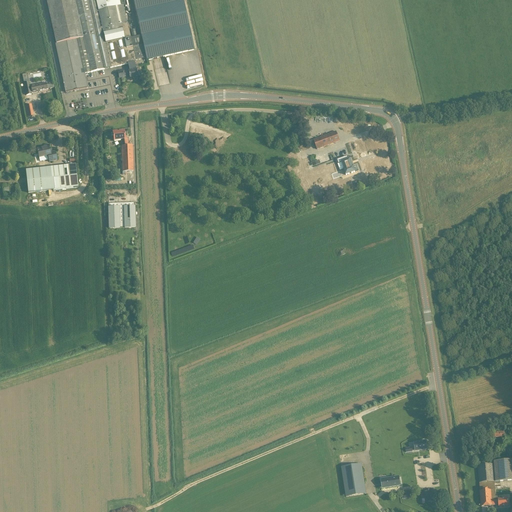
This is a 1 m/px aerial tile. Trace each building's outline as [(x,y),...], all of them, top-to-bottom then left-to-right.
[(135,61),(146,58),(146,61),(147,60),(194,50),(182,0),(132,0),(143,45),(132,47),(127,23),(123,6),(128,5),(127,0),(45,0),(56,43),(55,44),(65,93),(87,88),(84,74),(103,70),(115,67),(127,64),(128,64),(129,67),(135,66),(134,62),(134,63),(136,63),(135,61)] [(129,67),(129,70),(117,72),(119,79),(129,76),(129,79),(138,77),(137,74),(140,73),(139,69),(136,70),(135,66),(129,67)] [(27,74),(22,75),(26,96),(31,95),(31,93),(32,92),(31,87),(29,87),(27,74)] [(38,84),(30,86),(31,87),(32,92),(32,93),(40,92),(39,91),(47,89),(46,84),(38,86),(38,84)] [(128,146),(127,139),(126,139),(124,131),(117,132),(117,131),(112,132),(113,141),(122,140),(122,143),(121,143),(122,146),(121,146),(122,172),(133,172),(132,146),(128,146)] [(317,150),(340,141),(336,131),(313,140),(317,150)] [(57,160),(55,152),(50,153),(48,145),(43,146),(44,148),(37,149),(39,158),(48,156),(49,162),(57,160)] [(344,169),(343,169),(345,175),(355,172),(353,166),(352,166),(349,159),(348,159),(347,156),(337,160),(339,164),(342,163),(344,169)] [(50,167),(25,171),(28,193),(53,190),(50,167)] [(135,207),(134,207),(128,207),(128,203),(112,204),(112,208),(108,208),(109,228),(120,228),(119,224),(124,223),(124,228),(135,227),(135,207)] [(425,441),(414,443),(415,449),(419,449),(419,450),(421,450),(427,449),(425,441)] [(495,482),(511,480),(511,459),(493,461),(495,482)] [(361,464),(341,467),(344,488),(365,484),(361,464)] [(492,505),(498,505),(498,507),(508,506),(508,498),(498,499),(498,497),(496,497),(493,464),(478,465),(480,491),(481,507),(492,506),(492,505)] [(397,477),(384,479),(386,488),(389,487),(400,486),(399,482),(399,480),(397,480),(397,477)] [(432,490),(424,491),(426,503),(434,501),(432,490)]
